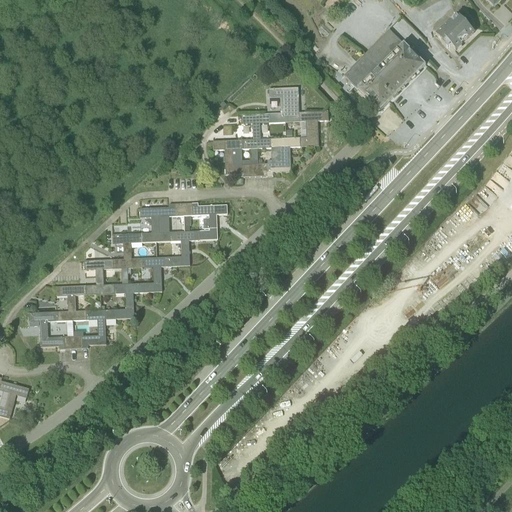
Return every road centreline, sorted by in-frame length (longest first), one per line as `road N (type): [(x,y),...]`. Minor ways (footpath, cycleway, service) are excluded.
road 1 (primary): [(511,60),(158,438)]
road 2 (residential): [(364,132),(93,394),(0,453)]
road 3 (primary): [(180,459),(511,106)]
road 4 (unclassified): [(511,274),(218,511)]
road 5 (track): [(392,511),(511,403)]
